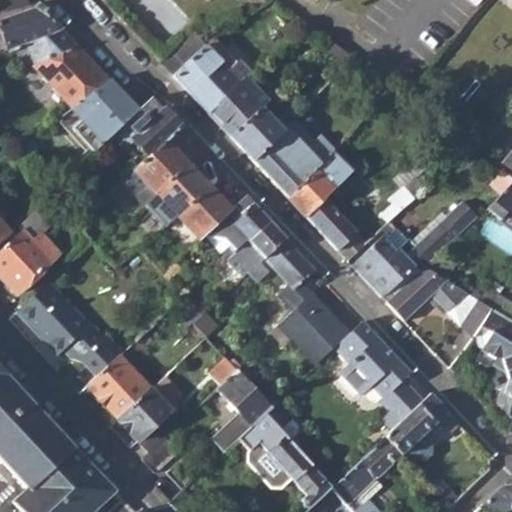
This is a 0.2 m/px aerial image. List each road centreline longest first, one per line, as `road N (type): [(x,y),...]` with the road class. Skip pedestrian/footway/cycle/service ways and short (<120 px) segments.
road 1 (residential): [(67,0),(161,86),(511,453)]
road 2 (residential): [(0,339),(161,511)]
